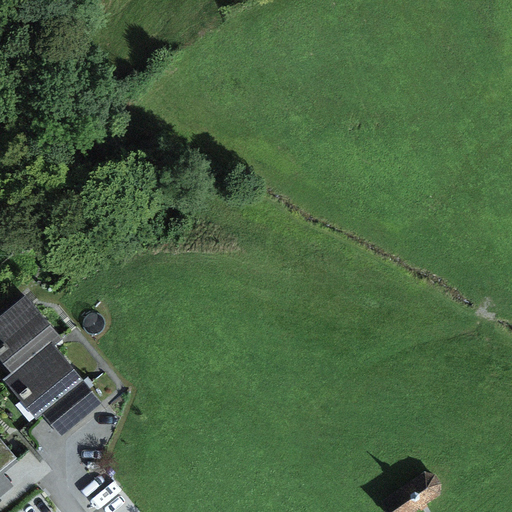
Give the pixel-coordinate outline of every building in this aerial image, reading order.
[(26,293),(0,314),(0,355),(12,370),(51,338),(55,343),(62,337),(26,293)] [(4,377),(37,416),(42,411),(84,378),(55,343),(51,338),(12,370),(4,377)] [(61,435),(103,402),(84,378),(42,411),(61,435)] [(0,433),(0,494),(12,484),(2,471),(17,459),(15,456),(17,455),(0,433)] [(425,471),(382,500),(390,511),(411,511),(440,493),(442,481),(435,472),(425,471)]
